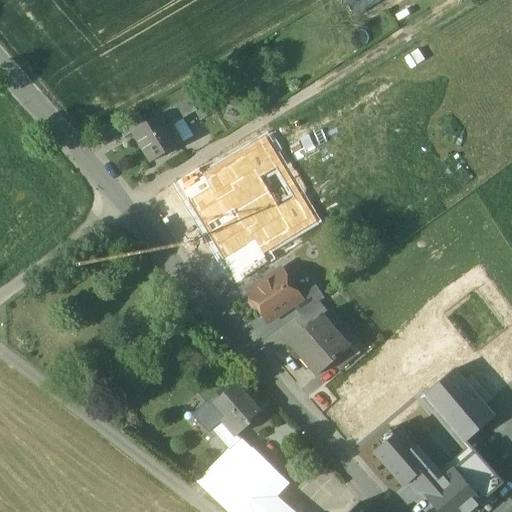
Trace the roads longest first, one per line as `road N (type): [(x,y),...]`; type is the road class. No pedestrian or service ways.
road 1 (secondary): [(394,511),(0,63)]
road 2 (track): [(462,0),(125,205),(0,297)]
road 3 (residential): [(211,511),(0,346)]
